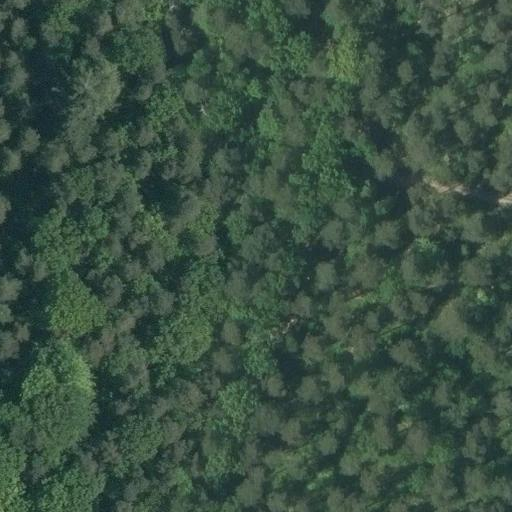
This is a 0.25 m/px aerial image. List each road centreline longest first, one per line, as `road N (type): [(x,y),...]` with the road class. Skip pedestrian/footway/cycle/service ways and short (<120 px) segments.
road 1 (track): [(94,511),(321,0)]
road 2 (track): [(327,161),(223,511)]
road 3 (track): [(327,161),(511,200)]
road 4 (track): [(375,0),(327,161)]
